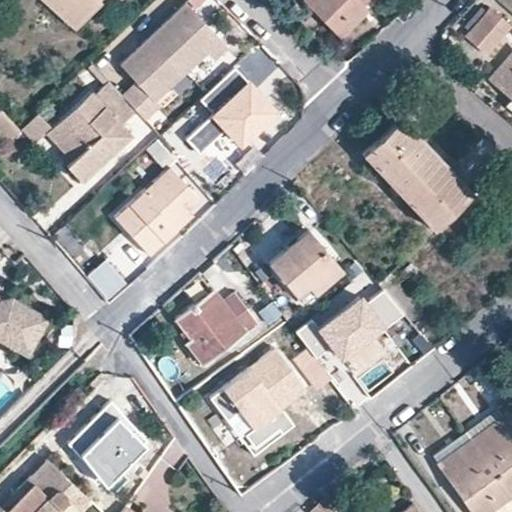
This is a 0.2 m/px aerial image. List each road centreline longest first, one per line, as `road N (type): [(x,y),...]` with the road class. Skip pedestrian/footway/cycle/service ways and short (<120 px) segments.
road 1 (residential): [(511,308),(256,509),(240,508),(229,496),(108,325)]
road 2 (residential): [(344,104),(108,325)]
road 3 (residential): [(108,325),(0,201)]
road 4 (residential): [(399,47),(511,143)]
road 5 (residential): [(344,104),(244,0)]
